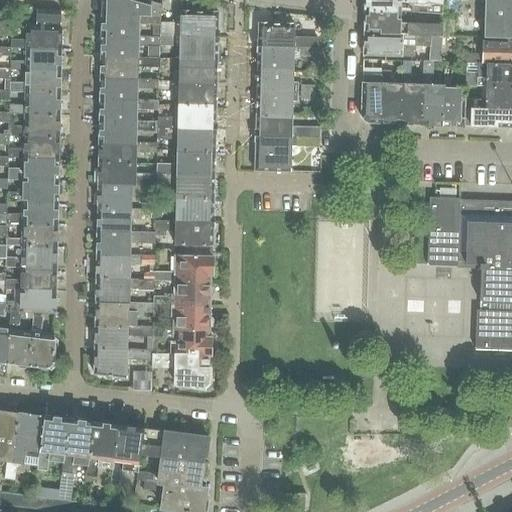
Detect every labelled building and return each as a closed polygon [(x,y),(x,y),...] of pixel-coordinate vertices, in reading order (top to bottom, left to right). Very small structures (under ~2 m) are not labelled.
[(101,0),(102,14),(150,16),(151,2),(143,0),(101,0)] [(443,0),(364,0),(364,12),(400,12),(400,11),(401,11),(401,4),(427,5),(427,14),(443,15),(443,0)] [(511,0),(484,0),(484,38),(511,38),(511,0)] [(161,17),(161,5),(151,2),(150,16),(161,17)] [(35,26),(61,27),(60,27),(60,11),(36,10),(35,26)] [(160,25),(160,35),(175,36),(218,37),(218,31),(218,13),(217,13),(217,12),(209,12),(189,12),(189,11),(181,11),(181,12),(180,12),(180,25),(172,25),(172,23),(160,23),(160,25)] [(364,32),(364,33),(374,33),(400,35),(430,36),(442,36),(442,25),(401,23),(401,11),(400,11),(400,12),(364,12),(364,28),(365,28),(364,32)] [(161,17),(150,16),(102,14),(101,35),(139,37),(139,25),(152,25),(160,25),(160,23),(161,17)] [(317,38),(294,37),(294,24),(293,24),(285,24),(267,24),(267,23),(259,23),(258,23),(258,40),(257,40),(257,46),(311,47),(317,48),(317,38)] [(0,34),(10,35),(11,25),(0,24),(0,34)] [(10,48),(25,49),(61,50),(61,27),(35,26),(25,25),(25,40),(11,40),(10,48)] [(152,25),(152,37),(160,37),(160,35),(160,25),(152,25)] [(442,36),(453,37),(453,25),(442,25),(442,36)] [(374,33),(364,33),(363,51),(364,51),(364,55),(363,55),(363,56),(414,57),(415,46),(402,46),(402,43),(400,43),(400,35),(374,33)] [(139,37),(101,35),(101,57),(138,58),(139,46),(147,46),(159,46),(160,46),(160,38),(152,37),(139,37)] [(174,45),(179,46),(178,59),(217,60),(218,42),(218,37),(175,36),(160,35),(160,37),(160,38),(160,46),(174,47),(174,45)] [(430,47),(430,36),(415,35),(415,46),(430,47)] [(465,63),(511,63),(511,41),(482,42),(481,56),(470,56),(470,54),(466,54),(466,53),(457,53),(457,62),(465,63)] [(147,46),(147,58),(159,59),(159,46),(147,46)] [(298,56),(310,56),(311,47),(257,46),(257,52),(257,69),(293,70),(293,57),(298,57),(298,56)] [(0,56),(10,57),(10,48),(0,47),(0,56)] [(311,47),(310,56),(322,57),(322,48),(317,48),(311,47)] [(10,61),(10,70),(24,70),(24,71),(60,71),(61,50),(25,49),(24,62),(10,61)] [(138,67),(159,68),(159,59),(147,58),(138,58),(101,57),(100,78),(138,79),(138,67)] [(173,71),(173,82),(217,83),(217,60),(178,59),(178,72),(173,71)] [(401,83),(400,124),(401,124),(401,123),(404,123),(404,124),(421,125),(422,84),(409,84),(409,61),(402,61),(401,83)] [(443,125),(443,115),(444,85),(431,84),(431,62),(430,61),(423,61),(422,84),(421,125),(421,124),(425,124),(425,125),(443,125)] [(511,63),(465,63),(465,86),(481,87),(511,86),(511,63)] [(10,80),(10,70),(0,69),(0,79),(5,80),(10,80)] [(293,70),(257,69),(256,91),(297,92),(298,82),(293,82),(293,70)] [(9,92),(24,93),(60,93),(60,71),(24,71),(24,84),(9,84),(9,91),(9,92)] [(384,122),(384,124),(400,124),(401,83),(390,83),(390,71),(382,71),(381,75),(379,123),(380,123),(380,122),(384,122)] [(379,123),(381,75),(363,75),(362,82),(361,117),(366,123),(379,123)] [(159,80),(158,80),(138,79),(100,78),(100,99),(137,100),(138,88),(158,89),(159,80)] [(447,125),(464,126),(464,125),(464,122),(464,116),(464,108),(464,99),(465,88),(450,88),(450,78),(444,78),(444,85),(443,115),(443,125),(444,123),(447,123),(447,125)] [(178,91),(177,105),(216,106),(217,83),(173,82),(173,91),(178,91)] [(511,86),(481,87),(481,99),(472,99),(472,108),(511,109),(511,86)] [(9,92),(4,92),(0,91),(0,100),(9,101),(9,92)] [(297,92),(256,91),(256,114),(292,114),(292,102),(297,102),(297,92)] [(9,105),(9,114),(23,114),(59,115),(60,93),(24,93),(23,105),(9,105)] [(137,100),(100,99),(99,120),(137,121),(137,110),(158,111),(158,101),(137,101),(137,100)] [(464,126),(470,126),(470,125),(470,123),(471,116),(471,108),(472,108),(472,99),(464,99),(464,108),(464,116),(464,122),(464,125),(464,126)] [(158,118),(157,128),(173,128),(173,129),(216,129),(216,123),(216,106),(177,105),(177,118),(158,118)] [(511,127),(511,109),(472,108),(471,108),(471,116),(470,123),(470,125),(470,126),(480,126),(480,127),(499,127),(499,125),(503,125),(503,127),(511,127)] [(0,122),(8,123),(8,114),(0,112),(0,122)] [(311,130),(303,130),(303,127),(292,127),(292,114),(256,114),(255,130),(255,136),(320,138),(320,129),(311,129),(311,130)] [(9,126),(9,131),(9,136),(23,136),(59,137),(59,115),(23,115),(23,126),(9,126)] [(137,121),(99,120),(99,142),(136,142),(136,132),(155,133),(155,122),(137,121)] [(157,140),(176,140),(176,151),(215,153),(215,135),(216,135),(216,129),(173,129),(173,128),(157,128),(157,140)] [(0,144),(8,145),(9,136),(9,131),(3,131),(3,134),(0,134),(0,144)] [(8,158),(22,158),(59,159),(59,137),(23,136),(22,149),(8,149),(8,158)] [(290,173),(291,160),(291,147),(303,147),(320,148),(320,138),(255,136),(255,142),(254,172),(290,173)] [(156,153),(156,151),(156,144),(136,143),(136,142),(99,142),(98,163),(136,163),(136,153),(156,153)] [(157,164),(156,174),(172,174),(172,175),(215,176),(215,153),(176,151),(176,164),(157,164)] [(7,169),(7,180),(7,182),(15,182),(15,180),(22,180),(58,181),(59,159),(22,158),(22,172),(17,172),(17,169),(7,169)] [(141,174),(141,163),(136,163),(98,163),(98,184),(135,185),(156,185),(156,174),(141,174)] [(172,174),(156,174),(156,185),(175,185),(175,198),(214,199),(215,176),(172,175),(172,174)] [(58,181),(22,180),(22,192),(7,193),(7,202),(21,202),(58,203),(58,196),(62,193),(62,186),(58,183),(58,181)] [(131,209),(131,208),(132,196),(140,196),(140,195),(156,195),(156,186),(135,186),(135,185),(98,184),(97,208),(131,209)] [(439,189),(439,198),(455,199),(455,189),(439,189)] [(171,210),(170,221),(171,221),(214,222),(214,216),(213,216),(214,209),(214,199),(175,198),(174,210),(171,210)] [(511,201),(459,200),(459,199),(455,199),(439,198),(429,198),(426,265),(457,266),(457,261),(465,261),(465,264),(479,265),(479,269),(480,269),(479,303),(481,303),(481,311),(476,311),(475,350),(511,351),(511,201)] [(6,224),(21,224),(57,225),(58,203),(21,202),(21,214),(7,214),(7,215),(6,215),(6,224)] [(141,218),(141,209),(131,208),(131,209),(97,208),(97,231),(131,232),(131,218),(138,219),(138,218),(141,218)] [(155,232),(155,237),(165,237),(165,232),(174,232),(174,245),(184,245),(202,246),(212,246),(213,228),(214,222),(171,221),(170,221),(167,221),(155,220),(155,232)] [(6,245),(7,245),(7,246),(20,246),(57,247),(57,225),(21,224),(20,239),(6,239),(6,245)] [(131,232),(97,231),(96,255),(130,256),(130,255),(130,243),(154,244),(155,237),(155,232),(131,232)] [(184,245),(183,257),(202,257),(212,257),(212,246),(202,246),(184,245)] [(6,258),(6,259),(5,259),(5,267),(20,268),(56,269),(57,247),(20,246),(20,258),(6,258)] [(130,256),(96,255),(96,278),(130,279),(130,265),(140,265),(141,255),(130,255),(130,256)] [(141,255),(140,265),(155,266),(155,255),(141,255)] [(212,261),(212,257),(202,257),(183,257),(173,256),(173,272),(153,271),(153,280),(153,281),(173,281),(210,282),(209,282),(209,275),(210,275),(212,275),(212,270),(213,268),(213,264),(212,261)] [(5,289),(19,290),(56,291),(56,269),(20,268),(19,280),(5,280),(5,282),(5,289)] [(153,280),(130,279),(96,278),(95,302),(129,303),(129,288),(153,288),(153,281),(153,280)] [(153,303),(153,305),(209,306),(209,299),(210,282),(173,281),(172,294),(170,294),(170,296),(153,297),(153,303)] [(19,290),(19,302),(19,313),(32,313),(33,313),(55,314),(56,291),(19,290)] [(153,303),(129,303),(95,302),(95,326),(128,327),(128,326),(136,326),(137,312),(153,313),(153,305),(153,303)] [(5,312),(5,304),(0,303),(0,364),(2,365),(4,362),(7,363),(9,323),(8,329),(0,327),(0,313),(3,314),(3,312),(5,312)] [(153,305),(153,313),(152,314),(170,315),(170,317),(172,317),(172,330),(208,331),(209,331),(209,327),(212,327),(213,325),(213,320),(212,318),(209,318),(209,314),(209,307),(209,306),(153,305)] [(10,313),(9,323),(7,363),(16,364),(18,367),(25,368),(28,365),(30,366),(31,330),(31,332),(18,330),(20,319),(21,313),(19,313),(10,313)] [(31,330),(30,366),(47,368),(51,370),(55,366),(54,362),(54,348),(57,346),(57,341),(54,338),(54,335),(40,333),(42,318),(33,317),(32,320),(31,330)] [(152,337),(152,329),(153,329),(153,327),(136,326),(128,326),(128,327),(95,326),(94,350),(127,351),(127,350),(128,349),(128,336),(152,337)] [(208,338),(208,331),(172,330),(153,329),(152,329),(152,337),(152,339),(169,339),(168,354),(208,355),(210,355),(210,351),(211,349),(212,345),(211,342),(210,338),(208,338)] [(151,361),(152,355),(152,353),(152,351),(128,349),(127,350),(127,351),(94,350),(94,374),(127,378),(127,360),(151,361)] [(152,355),(151,361),(151,369),(175,370),(175,385),(178,385),(180,388),(186,388),(188,386),(203,388),(206,388),(209,386),(209,383),(210,383),(210,369),(208,369),(208,355),(168,354),(168,355),(152,355)] [(133,372),(132,391),(151,392),(151,372),(133,372)] [(19,414),(0,411),(0,465),(1,466),(4,462),(6,462),(6,463),(13,464),(20,413),(19,413),(19,414)] [(38,466),(43,425),(44,416),(41,416),(39,413),(39,412),(32,411),(32,412),(29,414),(20,413),(13,464),(6,463),(4,473),(4,479),(14,480),(15,469),(17,470),(18,464),(38,466)] [(44,416),(43,425),(38,466),(37,470),(47,471),(48,461),(63,463),(70,419),(69,419),(52,417),(44,416)] [(93,422),(70,419),(63,463),(58,500),(70,501),(73,474),(71,474),(73,464),(88,466),(94,422),(93,422)] [(86,476),(96,477),(97,467),(112,469),(117,426),(101,423),(94,422),(88,466),(86,476)] [(140,455),(142,439),(143,429),(126,427),(126,426),(117,425),(117,426),(112,469),(110,479),(121,481),(122,471),(137,473),(138,467),(140,455)] [(202,463),(204,463),(205,456),(206,456),(208,437),(143,429),(142,439),(140,455),(160,457),(202,463)] [(138,467),(137,473),(136,480),(144,481),(199,487),(200,477),(203,475),(204,469),(202,466),(202,463),(160,457),(157,474),(142,472),(142,468),(138,467)] [(161,492),(159,509),(185,511),(204,511),(205,511),(206,508),(207,503),(206,500),(207,496),(205,496),(206,488),(199,487),(144,481),(143,489),(161,492)] [(35,488),(34,497),(37,497),(45,498),(52,499),(58,500),(59,491),(35,488)] [(109,489),(107,506),(117,507),(119,490),(109,489)] [(3,506),(11,507),(13,494),(5,493),(3,506)] [(301,494),(294,494),(292,511),(304,511),(306,494),(305,494),(305,493),(301,493),(301,494)] [(11,507),(19,508),(21,495),(13,494),(11,507)] [(19,508),(27,509),(29,496),(21,495),(19,508)] [(27,509),(35,510),(37,497),(34,497),(33,497),(29,496),(27,509)] [(35,510),(43,511),(45,498),(37,497),(35,510)] [(43,511),(51,511),(52,499),(45,498),(43,511)] [(51,511),(55,511),(58,511),(60,500),(58,500),(52,499),(51,511)] [(58,511),(67,511),(68,501),(60,500),(58,511)] [(67,511),(75,511),(76,502),(68,501),(67,511)] [(83,511),(84,503),(76,502),(75,511),(83,511)] [(90,511),(91,504),(84,503),(83,511),(90,511)]
